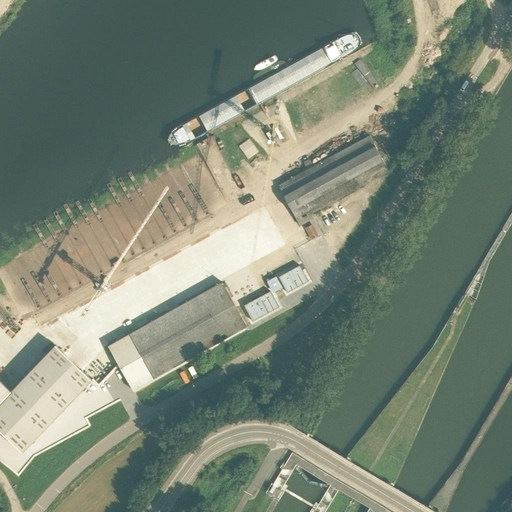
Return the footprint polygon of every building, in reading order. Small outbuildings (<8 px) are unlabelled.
[(389,171),(384,162),(371,137),(279,186),(300,225),(313,218),(311,214),(389,171)] [(311,238),(317,235),(312,224),(305,227),(311,238)] [(85,256),(43,282),(48,290),(90,263),(85,256)] [(308,280),(299,264),(278,276),(287,292),(308,280)] [(133,390),(247,326),(241,314),(222,282),(109,346),(133,390)] [(276,307),(268,292),(242,306),(250,321),(276,307)] [(52,329),(39,339),(47,349),(60,340),(52,329)] [(92,380),(85,373),(55,345),(11,391),(0,380),(0,430),(23,452),(92,380)]
